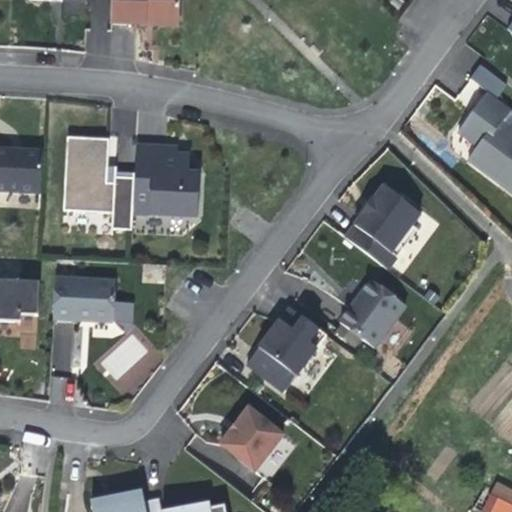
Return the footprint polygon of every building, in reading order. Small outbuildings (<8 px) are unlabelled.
[(114,0),(113,21),(148,22),(148,17),(160,17),(181,17),(181,0),(114,0)] [(489,93),(496,98),(506,84),(480,65),(470,79),(489,93)] [(510,108),(496,98),(489,93),(473,114),(459,133),(480,148),(499,122),(510,108)] [(511,130),(499,122),(480,148),(470,162),(511,192),(511,130)] [(114,218),(115,188),(111,188),(108,187),(110,144),(68,142),(65,216),(114,218)] [(167,150),(137,148),(136,182),(134,216),(199,219),(201,176),(191,175),(191,157),(179,157),(167,156),(167,150)] [(0,194),(43,196),(45,154),(17,153),(0,152),(0,194)] [(116,181),(115,188),(114,218),(113,233),(133,234),(134,216),(136,182),(116,181)] [(363,215),(346,238),(388,270),(404,248),(398,244),(410,228),(421,215),(385,188),(376,199),(374,198),(367,207),(361,214),(363,215)] [(416,233),(410,228),(398,244),(404,248),(416,233)] [(406,305),(372,280),(357,299),(340,322),(374,347),(406,305)] [(41,285),(0,283),(0,325),(2,325),(22,326),(22,318),(40,319),(41,285)] [(56,283),(55,323),(85,324),(115,325),(116,306),(117,285),(56,283)] [(133,306),(116,306),(115,325),(125,334),(132,326),(133,306)] [(271,331),(261,345),(297,373),(326,334),(289,307),(271,331)] [(297,373),(261,345),(246,364),(283,392),(297,373)] [(234,424),(218,443),(253,471),(282,435),(248,407),(234,424)] [(483,511),(511,511),(511,488),(496,480),(480,510),(483,511)] [(94,511),(147,511),(146,503),(144,493),(124,497),(93,504),(94,511)] [(147,511),(164,511),(162,500),(146,503),(147,511)]
